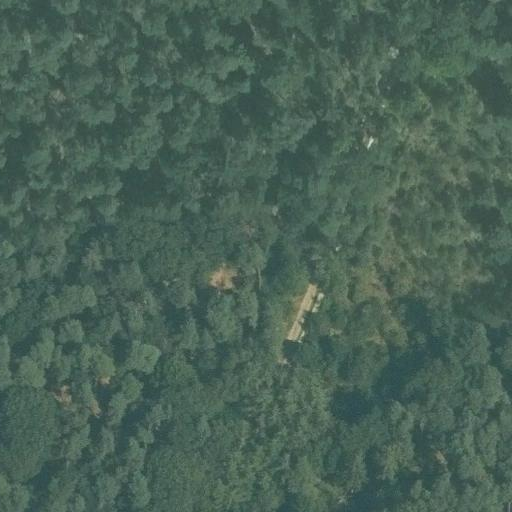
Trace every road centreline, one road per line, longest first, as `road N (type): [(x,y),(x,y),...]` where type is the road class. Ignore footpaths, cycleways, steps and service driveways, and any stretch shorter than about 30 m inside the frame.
road 1 (track): [(211,511),(305,311),(413,0)]
road 2 (track): [(264,511),(385,426),(421,418),(468,423)]
road 3 (track): [(460,363),(468,423),(511,505)]
